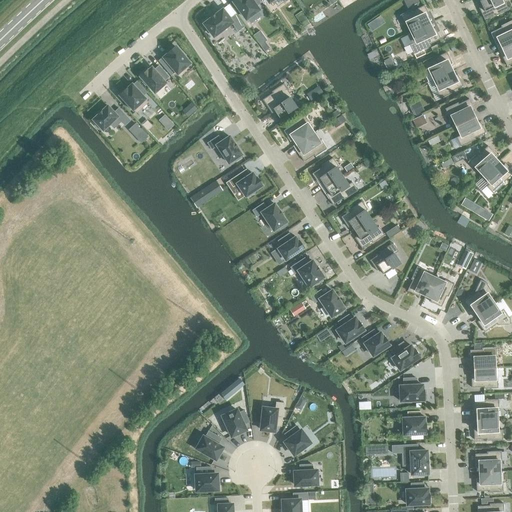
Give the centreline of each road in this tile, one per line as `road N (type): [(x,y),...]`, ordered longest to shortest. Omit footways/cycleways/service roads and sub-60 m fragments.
road 1 (residential): [(454,511),(440,341),(365,295),(174,14)]
road 2 (residential): [(446,0),(511,133)]
